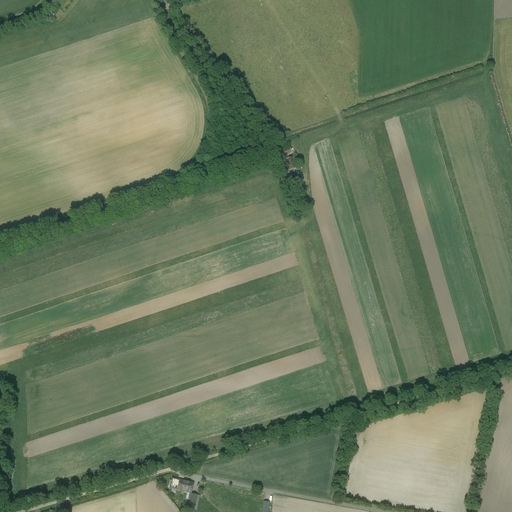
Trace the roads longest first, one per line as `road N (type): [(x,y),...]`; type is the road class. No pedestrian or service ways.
road 1 (track): [(21,511),(511,369)]
road 2 (unclassified): [(0,238),(172,177),(192,160),(205,104),(162,0)]
road 3 (residential): [(378,511),(162,470)]
